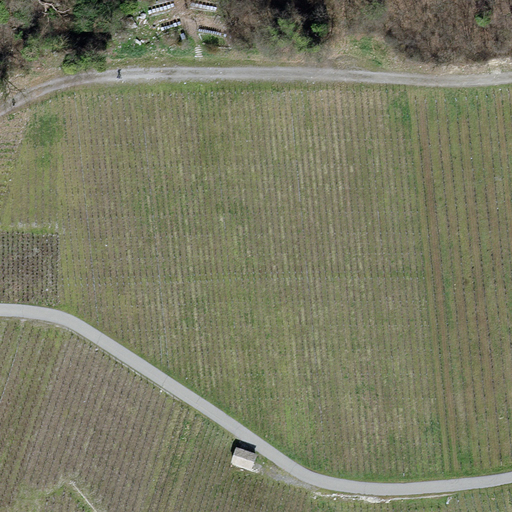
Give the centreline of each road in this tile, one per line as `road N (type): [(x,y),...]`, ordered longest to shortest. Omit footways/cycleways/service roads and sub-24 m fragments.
road 1 (unclassified): [(0,310),(86,329),(323,481),(404,489),(511,476)]
road 2 (track): [(0,110),(63,84),(193,75),(428,84),(511,76)]
